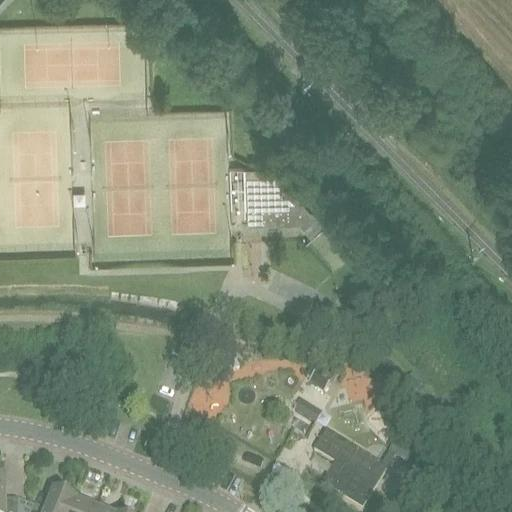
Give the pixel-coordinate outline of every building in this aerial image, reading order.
[(253,167),(245,168),(245,178),(252,177),(253,207),(246,207),(247,224),(298,223),(310,212),(271,167),(253,167)] [(334,465),(321,485),(361,511),(388,469),(326,431),(313,452),(334,465)] [(0,481),(0,511),(17,511),(17,506),(4,507),(4,481),(0,481)] [(70,511),(74,503),(75,503),(75,502),(69,499),(69,495),(53,493),(45,511),(32,511),(31,511),(70,511)] [(95,511),(75,503),(74,503),(70,511),(95,511)]
